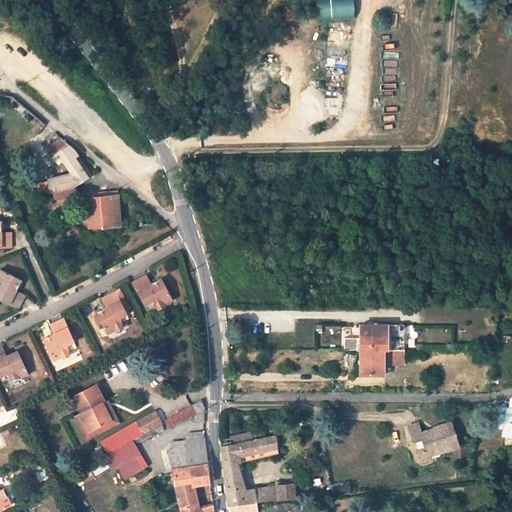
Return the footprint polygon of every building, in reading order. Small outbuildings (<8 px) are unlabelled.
[(63,138),(48,147),(56,154),(64,160),(68,165),(73,173),(80,183),(88,177),(76,158),(80,155),(76,150),(63,138)] [(56,154),(53,156),(65,168),(68,165),(64,160),(56,154)] [(93,174),(80,155),(76,158),(88,177),(93,174)] [(73,173),(66,175),(74,187),(80,183),(73,173)] [(66,175),(49,180),(52,192),(54,191),(74,187),(66,175)] [(49,180),(38,183),(41,194),(52,192),(49,180)] [(54,191),(56,201),(79,194),(74,187),(54,191)] [(108,191),(108,196),(101,196),(93,197),(87,197),(89,227),(93,227),(93,232),(113,230),(113,226),(120,226),(118,191),(108,191)] [(2,233),(2,221),(0,221),(0,247),(12,248),(12,233),(2,233)] [(80,239),(76,229),(67,232),(71,242),(80,239)] [(72,247),(82,244),(80,239),(71,242),(72,247)] [(17,291),(22,280),(1,269),(0,270),(0,288),(3,290),(0,297),(0,299),(19,309),(21,305),(26,295),(17,291)] [(173,300),(162,278),(152,283),(147,275),(144,276),(133,282),(144,302),(152,297),(154,301),(158,308),(173,300)] [(107,307),(96,313),(108,335),(124,326),(120,319),(118,315),(126,311),(115,291),(105,297),(102,298),(107,307)] [(55,334),(44,339),(54,361),(71,353),(67,346),(66,343),(73,339),(64,318),(54,323),(51,324),(55,334)] [(404,364),(404,326),(356,326),(357,336),(360,336),(360,350),(360,364),(357,364),(357,375),(384,375),(384,350),(390,350),(390,364),(404,364)] [(29,373),(19,353),(8,358),(7,355),(3,347),(0,347),(0,374),(8,370),(9,373),(12,381),(29,373)] [(74,395),(83,412),(80,414),(89,431),(112,419),(103,402),(106,401),(97,384),(74,395)] [(103,402),(112,419),(89,431),(80,414),(75,416),(87,438),(118,422),(107,400),(106,401),(103,402)] [(171,429),(196,414),(196,422),(204,421),(205,422),(205,410),(206,409),(202,400),(166,420),(171,429)] [(511,408),(508,407),(506,417),(501,416),(500,426),(505,427),(503,436),(511,437),(511,408)] [(162,423),(155,411),(136,421),(142,433),(160,423),(162,423)] [(459,446),(451,421),(421,432),(418,423),(408,426),(413,441),(422,438),(426,448),(417,451),(420,462),(430,459),(429,456),(459,446)] [(138,447),(136,444),(156,432),(157,433),(164,429),(160,423),(142,433),(128,442),(133,450),(138,447)] [(205,430),(187,432),(188,439),(171,442),(172,449),(168,450),(182,511),(214,511),(213,504),(199,507),(194,485),(211,483),(205,438),(205,430)] [(277,447),(276,434),(247,441),(243,442),(241,434),(221,438),(220,438),(221,447),(223,462),(227,496),(228,505),(239,504),(257,502),(295,497),(294,483),(277,484),(246,490),(238,462),(240,461),(239,456),(277,447)] [(118,458),(130,452),(125,443),(114,450),(118,458)] [(133,450),(145,471),(150,468),(138,447),(133,450)] [(240,461),(277,453),(277,447),(239,456),(240,461)] [(110,467),(104,458),(88,467),(94,477),(98,475),(99,476),(109,470),(108,468),(110,467)] [(350,490),(349,482),(339,483),(340,491),(350,490)] [(0,509),(10,505),(3,489),(0,490),(0,509)] [(239,511),(258,511),(257,502),(239,504),(239,511)]
